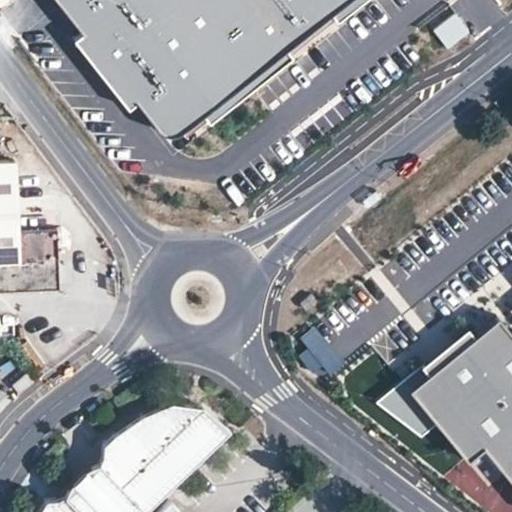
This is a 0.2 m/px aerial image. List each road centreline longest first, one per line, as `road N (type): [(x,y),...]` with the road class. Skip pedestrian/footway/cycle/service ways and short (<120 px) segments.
road 1 (tertiary): [(233,271),(511,51)]
road 2 (tertiary): [(220,336),(271,394),(424,511)]
road 3 (tertiary): [(164,266),(0,58)]
road 4 (tertiary): [(163,328),(30,427),(0,463)]
